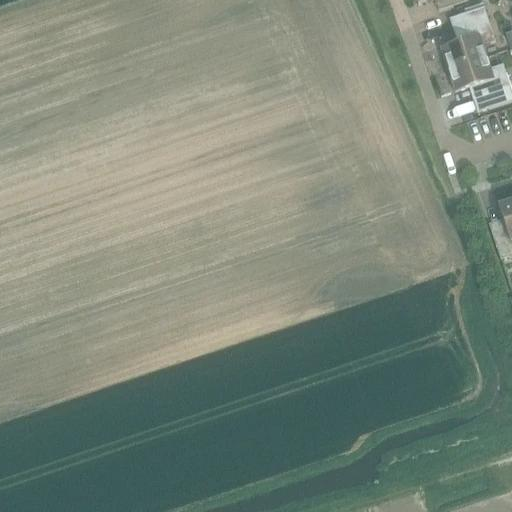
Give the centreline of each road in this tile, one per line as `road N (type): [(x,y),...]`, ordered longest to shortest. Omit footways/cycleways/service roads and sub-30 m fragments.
road 1 (residential): [(511,140),(468,154),(447,146),(396,0)]
road 2 (track): [(342,511),(511,456)]
